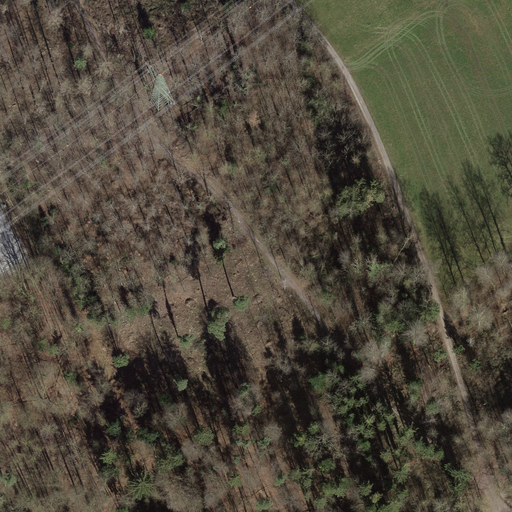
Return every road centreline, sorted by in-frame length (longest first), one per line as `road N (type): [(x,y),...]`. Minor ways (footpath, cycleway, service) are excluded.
road 1 (track): [(76,0),(161,143),(216,188),(327,330),(494,504)]
road 2 (track): [(496,511),(409,218),(340,63),(292,0)]
road 3 (track): [(183,511),(113,402),(59,285)]
